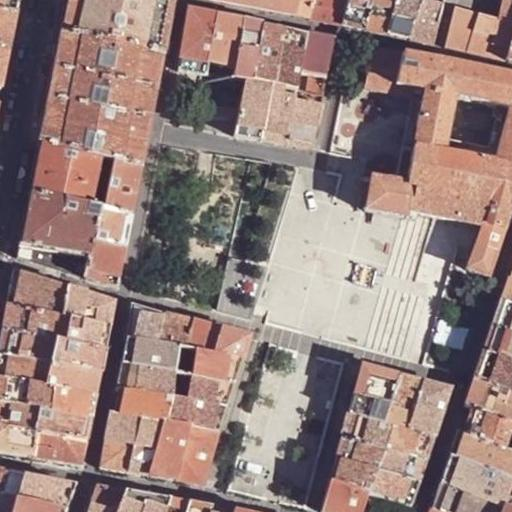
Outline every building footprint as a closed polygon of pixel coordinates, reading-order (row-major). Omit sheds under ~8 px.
[(0,0),(0,13),(17,17),(19,0),(0,0)] [(165,56),(174,4),(171,3),(170,4),(142,0),(70,0),(67,17),(62,37),(165,56)] [(199,0),(298,17),(302,18),(311,20),(314,0),(199,0)] [(345,0),(314,0),(311,20),(328,24),(344,27),(351,1),(345,0)] [(353,28),(365,31),(373,0),(351,0),(351,1),(344,27),(353,28)] [(377,34),(388,36),(397,0),(373,0),(365,31),(377,34)] [(396,38),(410,41),(420,0),(397,0),(388,36),(396,38)] [(420,44),(435,48),(445,7),(420,0),(410,41),(420,44)] [(503,0),(499,22),(499,23),(511,27),(511,1),(504,0),(503,0)] [(446,49),(507,62),(511,48),(511,27),(499,23),(499,22),(456,10),(446,49)] [(0,49),(9,52),(17,17),(0,13),(0,49)] [(209,63),(218,18),(189,13),(183,46),(178,72),(206,76),(209,63)] [(218,18),(209,63),(236,67),(244,23),(231,20),(218,18)] [(254,25),(244,23),(236,67),(235,80),(246,82),(247,80),(254,82),(264,26),(254,25)] [(275,29),(264,26),(254,82),(271,85),(275,86),(286,31),(275,29)] [(286,31),(275,86),(285,89),(296,91),(307,35),(295,33),(286,31)] [(307,35),(296,91),(324,97),(324,90),(336,41),(322,38),(307,35)] [(58,58),(55,73),(157,92),(165,56),(62,37),(58,58)] [(9,52),(0,49),(0,92),(1,93),(9,52)] [(372,178),(365,210),(409,219),(410,214),(474,228),(461,268),(488,277),(511,207),(511,76),(374,49),(365,90),(413,100),(423,102),(406,185),(396,183),(372,178)] [(51,91),(49,103),(151,123),(157,92),(55,73),(51,91)] [(235,137),(262,141),(271,85),(254,82),(247,80),(246,82),(235,137)] [(262,141),(287,145),(294,100),(283,98),(285,89),(275,86),(271,85),(262,141)] [(294,100),(287,145),(314,150),(325,107),(322,107),(324,97),(296,91),(294,100)] [(396,183),(406,185),(423,102),(413,100),(400,163),(396,183)] [(43,130),(40,148),(101,160),(113,163),(142,168),(151,123),(49,103),(43,130)] [(34,178),(30,196),(91,209),(101,160),(40,148),(34,178)] [(103,211),(132,217),(138,190),(142,168),(113,163),(103,211)] [(20,243),(19,248),(88,257),(92,242),(98,210),(91,209),(30,196),(26,217),(20,243)] [(130,229),(132,217),(103,211),(98,210),(92,242),(126,251),(130,229)] [(121,276),(126,251),(92,242),(88,257),(84,278),(118,289),(121,276)] [(84,278),(88,257),(19,248),(17,258),(84,278)] [(62,319),(68,290),(45,282),(14,272),(10,293),(7,308),(62,319)] [(504,294),(501,303),(511,306),(511,278),(510,278),(504,294)] [(114,304),(68,290),(62,319),(71,321),(109,329),(114,304)] [(496,317),(493,326),(511,332),(511,306),(501,303),(496,317)] [(4,322),(2,332),(57,343),(66,344),(71,321),(62,319),(7,308),(6,313),(4,322)] [(126,340),(155,346),(164,316),(132,308),(126,340)] [(164,316),(155,346),(178,349),(183,350),(191,323),(164,316)] [(108,337),(109,329),(71,321),(66,344),(105,353),(108,337)] [(220,330),(191,323),(183,350),(213,356),(220,330)] [(484,353),(511,362),(511,332),(493,326),(488,341),(484,353)] [(220,330),(213,356),(241,361),(248,338),(220,330)] [(0,357),(51,365),(57,343),(2,332),(0,342),(0,357)] [(122,359),(121,366),(175,375),(178,349),(155,346),(126,340),(122,359)] [(104,358),(105,353),(66,344),(57,343),(51,365),(100,375),(104,358)] [(234,384),(241,361),(213,356),(183,350),(178,349),(175,375),(234,384)] [(478,372),(476,379),(511,391),(511,362),(484,353),(478,372)] [(0,379),(47,388),(51,365),(0,357),(0,379)] [(99,383),(100,375),(51,365),(47,388),(54,388),(96,397),(99,383)] [(175,375),(121,366),(118,382),(116,392),(119,392),(120,391),(171,399),(175,375)] [(362,367),(354,395),(387,405),(397,376),(362,367)] [(226,408),(234,384),(175,375),(171,399),(226,408)] [(423,383),(397,376),(387,405),(381,424),(391,427),(407,430),(423,383)] [(0,404),(39,411),(50,412),(54,388),(47,388),(0,379),(0,404)] [(511,391),(476,379),(470,396),(466,407),(474,410),(475,408),(511,421),(511,391)] [(450,390),(423,383),(407,430),(434,438),(444,408),(450,390)] [(96,397),(54,388),(50,412),(91,420),(95,403),(96,397)] [(165,424),(171,399),(120,391),(119,392),(118,400),(115,414),(115,416),(141,421),(165,424)] [(354,395),(348,416),(381,424),(387,405),(354,395)] [(220,432),(226,408),(171,399),(165,424),(189,427),(220,432)] [(0,428),(36,434),(39,411),(0,404),(0,428)] [(466,432),(466,434),(509,450),(511,442),(511,421),(475,408),(474,410),(469,424),(466,432)] [(90,427),(91,420),(50,412),(39,411),(36,434),(87,441),(90,427)] [(129,474),(141,421),(115,416),(115,414),(112,414),(106,447),(102,470),(129,474)] [(348,416),(342,439),(384,450),(391,427),(381,424),(348,416)] [(143,476),(150,477),(165,424),(141,421),(129,474),(143,476)] [(167,480),(178,482),(189,427),(165,424),(150,477),(167,480)] [(189,427),(178,482),(196,484),(205,485),(220,432),(189,427)] [(432,445),(434,438),(407,430),(391,427),(384,450),(427,461),(432,445)] [(0,428),(0,454),(9,456),(32,459),(36,434),(0,428)] [(451,449),(449,457),(511,482),(511,480),(511,450),(509,450),(466,434),(466,432),(458,429),(451,449)] [(36,434),(32,459),(60,463),(82,466),(87,441),(36,434)] [(375,472),(384,450),(342,439),(336,460),(375,472)] [(423,469),(427,461),(384,450),(375,472),(419,483),(423,469)] [(440,484),(502,508),(503,507),(506,499),(507,499),(510,500),(511,494),(511,480),(511,482),(449,457),(444,472),(440,484)] [(336,460),(330,482),(367,496),(375,472),(336,460)] [(0,497),(18,501),(24,478),(24,477),(0,472),(0,497)] [(375,472),(367,496),(411,507),(416,490),(419,483),(375,472)] [(68,511),(76,487),(47,482),(24,478),(18,501),(68,511)] [(330,482),(321,511),(361,511),(367,496),(330,482)] [(435,500),(432,509),(438,511),(500,511),(502,508),(440,484),(435,500)] [(118,511),(127,492),(98,488),(89,511),(118,511)] [(127,492),(118,511),(143,511),(150,496),(135,493),(127,492)] [(511,494),(510,500),(507,499),(506,499),(503,507),(511,510),(511,494)] [(166,511),(171,500),(150,496),(143,511),(166,511)] [(0,511),(14,511),(18,501),(0,497),(0,511)] [(178,501),(171,500),(166,511),(188,511),(191,503),(178,501)] [(18,501),(14,511),(67,511),(68,511),(18,501)] [(188,511),(214,511),(216,507),(201,505),(191,503),(188,511)]
